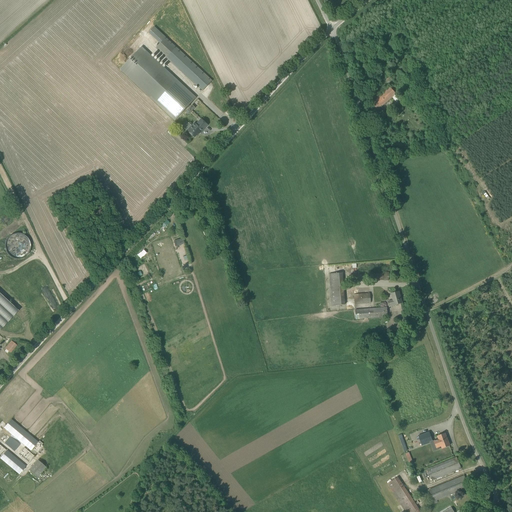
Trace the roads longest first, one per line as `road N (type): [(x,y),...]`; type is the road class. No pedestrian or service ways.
road 1 (unclassified): [(481,511),(499,501),(330,29)]
road 2 (unclassified): [(0,384),(330,29)]
road 3 (track): [(0,167),(71,308)]
